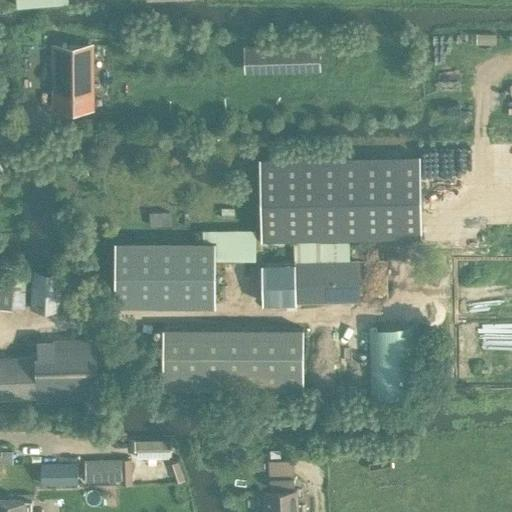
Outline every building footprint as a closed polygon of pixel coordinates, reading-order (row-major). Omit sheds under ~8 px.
[(55,107),(92,106),(92,44),(54,44),(55,107)] [(261,237),(425,234),(424,154),(260,157),(261,237)] [(0,203),(1,208),(17,202),(11,187),(0,190),(0,203)] [(150,224),(171,223),(170,211),(150,211),(150,224)] [(215,257),(255,257),(256,228),(203,227),(203,238),(202,257),(215,257)] [(202,257),(203,238),(115,238),(115,302),(214,303),(215,257),(202,257)] [(293,261),(262,262),(263,301),(359,299),(358,260),(349,260),(349,241),(320,241),(320,238),(293,239),(293,261)] [(511,256),(454,257),(454,386),(511,385),(511,256)] [(61,309),(63,270),(32,268),(30,307),(61,309)] [(0,305),(10,307),(10,306),(25,307),(28,272),(0,269),(0,305)] [(303,325),(162,325),(162,387),(303,387),(303,325)] [(411,325),(368,326),(370,395),(413,394),(411,325)] [(0,396),(40,395),(40,399),(98,397),(95,337),(37,339),(38,355),(0,356),(0,396)] [(171,438),(134,439),(134,452),(171,451),(171,438)] [(121,457),(85,459),(86,479),(122,477),(121,457)] [(297,511),(296,487),(294,487),(293,458),(267,459),(268,476),(270,476),(270,489),(264,489),(265,511),(297,511)] [(41,463),(42,483),(78,482),(77,462),(41,463)] [(0,511),(31,511),(32,498),(0,498),(0,511)]
